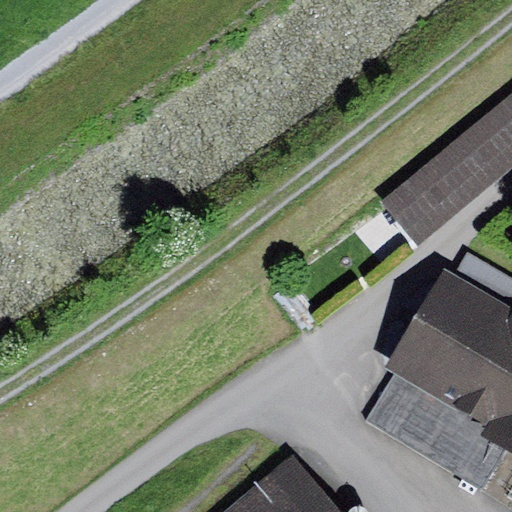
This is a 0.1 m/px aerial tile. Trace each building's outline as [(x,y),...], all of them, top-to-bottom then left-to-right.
[(511,169),(511,96),(383,203),(419,247),(511,169)] [(511,279),(467,253),(455,274),(511,307),(511,279)] [(511,307),(455,274),(445,268),(387,367),(397,372),(511,440),(511,307)] [(511,443),(511,440),(397,372),(367,422),(484,491),(511,443)] [(341,511),(295,456),(225,511),(341,511)]
